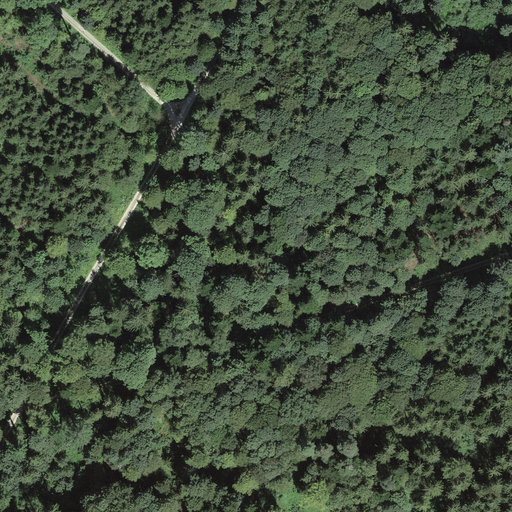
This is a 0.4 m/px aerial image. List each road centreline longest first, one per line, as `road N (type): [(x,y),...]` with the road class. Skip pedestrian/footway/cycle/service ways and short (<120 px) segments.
road 1 (track): [(18,405),(511,252)]
road 2 (track): [(0,439),(178,115)]
road 3 (track): [(333,310),(178,115)]
road 4 (track): [(178,115),(48,0)]
road 5 (track): [(242,0),(178,115)]
